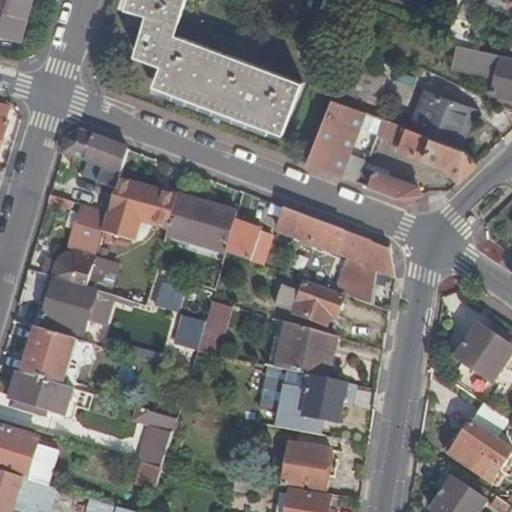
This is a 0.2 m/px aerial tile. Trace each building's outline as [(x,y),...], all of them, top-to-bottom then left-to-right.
[(0,0),(0,31),(21,37),(31,0),(0,0)] [(184,0),(127,0),(125,9),(146,17),(134,55),(160,65),(153,86),(282,133),(302,82),(174,35),(184,0)] [(464,0),(456,0),(447,42),(458,45),(468,1),(464,0)] [(511,97),(511,57),(460,45),(455,67),(498,77),(494,93),(501,94),(500,100),(509,102),(510,97),(511,97)] [(350,51),(346,60),(352,62),(354,56),(355,52),(350,51)] [(346,60),(332,98),(349,105),(353,93),(374,101),(385,74),(359,64),(361,59),(354,56),(352,62),(346,60)] [(425,91),(411,128),(460,147),(466,130),(460,128),(468,107),(425,91)] [(332,98),(307,163),(341,176),(351,154),(360,128),(367,112),(349,105),(332,98)] [(0,114),(9,117),(13,107),(0,103),(0,114)] [(474,109),(468,107),(460,128),(466,130),(474,109)] [(367,112),(360,128),(377,134),(382,118),(367,112)] [(382,118),(377,134),(397,142),(394,148),(446,167),(458,181),(478,163),(465,149),(460,147),(411,128),(382,118)] [(0,156),(10,123),(0,120),(0,156)] [(68,139),(63,153),(96,165),(90,184),(117,192),(126,161),(130,149),(80,130),(68,139)] [(351,154),(341,176),(344,177),(353,154),(351,154)] [(353,154),(344,177),(356,182),(365,158),(353,154)] [(126,161),(117,192),(110,212),(110,214),(117,215),(123,194),(151,202),(157,181),(159,176),(160,171),(126,161)] [(374,170),(368,186),(407,201),(416,195),(421,193),(418,186),(374,170)] [(180,196),(185,179),(172,175),(160,213),(173,217),(180,196)] [(70,201),(51,196),(48,203),(67,208),(70,201)] [(238,215),(180,196),(173,217),(169,234),(227,252),(228,251),(236,222),(238,215)] [(304,215),(288,209),(281,230),(296,237),(304,215)] [(45,257),(40,273),(55,277),(87,286),(96,259),(92,257),(104,216),(83,211),(74,241),(83,244),(81,253),(74,251),(68,253),(61,258),(59,262),(45,257)] [(117,215),(110,214),(104,231),(112,233),(117,215)] [(304,215),(296,237),(351,258),(354,259),(361,236),(304,215)] [(263,230),(236,222),(228,251),(254,260),(263,230)] [(263,230),(254,260),(267,265),(276,235),(263,230)] [(354,259),(351,258),(340,289),(355,294),(353,298),(373,305),(378,273),(389,277),(396,279),(390,247),(361,236),(354,259)] [(83,244),(74,241),(71,250),(74,251),(81,253),(83,244)] [(378,273),(373,305),(385,310),(389,277),(378,273)] [(98,290),(87,286),(55,277),(43,319),(86,332),(92,310),(98,290)] [(338,316),(344,297),(287,277),(277,307),(319,321),(322,311),(338,316)] [(98,290),(92,310),(102,313),(108,293),(98,290)] [(233,307),(213,301),(204,328),(197,352),(219,356),(233,307)] [(197,352),(204,328),(177,319),(170,343),(197,352)] [(337,336),(289,323),(276,368),(290,371),(307,375),(325,379),(337,336)] [(511,353),(511,348),(480,327),(459,359),(493,382),(511,353)] [(95,345),(38,329),(24,374),(75,389),(82,364),(85,363),(91,361),(95,345)] [(266,367),(259,406),(276,410),(283,412),(290,371),(276,368),(266,366),(266,367)] [(307,375),(290,371),(280,428),(302,432),(308,400),(303,398),(307,375)] [(24,374),(20,373),(12,399),(29,404),(44,410),(43,415),(48,417),(51,410),(67,415),(75,389),(24,374)] [(356,385),(325,379),(307,375),(303,398),(308,400),(302,432),(320,436),(322,420),(325,421),(340,424),(343,403),(353,404),(356,385)] [(29,404),(12,399),(11,405),(26,409),(29,404)] [(147,420),(149,411),(118,401),(116,409),(147,420)] [(26,409),(43,415),(44,410),(29,404),(26,409)] [(510,422),(485,405),(451,455),(493,484),(511,454),(511,446),(499,438),(510,422)] [(174,430),(177,418),(149,411),(147,420),(146,422),(155,425),(174,430)] [(155,425),(143,462),(144,462),(162,468),(163,466),(174,430),(155,425)] [(0,471),(25,478),(48,486),(60,452),(39,445),(40,440),(4,429),(0,441),(0,471)] [(284,487),(286,487),(325,494),(334,451),(293,443),(284,487)] [(155,489),(162,468),(144,462),(138,483),(155,489)] [(0,511),(13,511),(16,502),(25,505),(28,496),(20,493),(25,478),(0,471),(0,511)] [(482,511),(489,502),(449,476),(450,475),(446,473),(436,487),(445,492),(433,511),(434,511),(482,511)] [(237,479),(236,480),(235,489),(268,494),(269,485),(269,484),(237,479)] [(328,511),(331,499),(291,492),(290,496),(288,496),(280,494),(276,511),(328,511)] [(87,511),(114,511),(116,507),(92,499),(87,511)] [(503,511),(508,511),(511,507),(499,499),(495,506),(503,511)]
